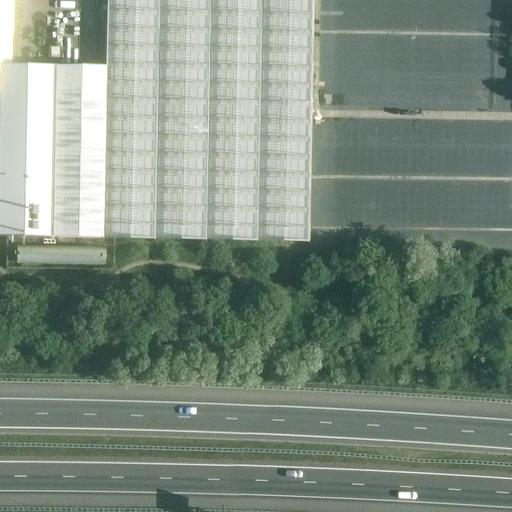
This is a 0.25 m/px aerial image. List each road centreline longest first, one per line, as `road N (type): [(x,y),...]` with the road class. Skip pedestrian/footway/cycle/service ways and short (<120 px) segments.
road 1 (motorway): [(511,437),(0,413)]
road 2 (motorway): [(0,479),(511,496)]
